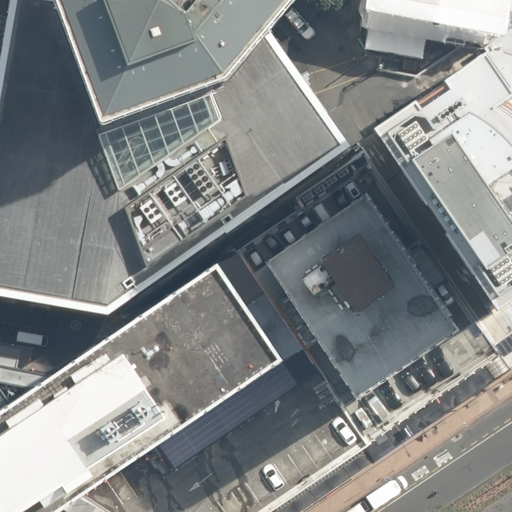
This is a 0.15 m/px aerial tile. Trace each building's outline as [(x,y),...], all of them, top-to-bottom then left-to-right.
[(8,0),(0,51),(0,296),(107,315),(226,232),(227,233),(352,145),(270,27),(291,0),(8,0)] [(378,0),(370,45),(419,53),(423,34),(467,42),(473,10),(489,13),(491,0),(378,0)] [(511,330),(511,30),(489,45),(377,119),(505,335),(511,330)] [(230,254),(364,445),(498,353),(367,161),(230,254)] [(263,378),(78,502),(92,511),(264,511),(364,445),(230,254),(218,262),(286,361),(263,378)] [(286,361),(218,262),(128,324),(111,335),(109,337),(0,410),(0,511),(63,511),(78,502),(263,378),(286,361)] [(0,365),(15,368),(19,350),(0,345),(0,365)] [(15,368),(0,365),(0,409),(51,375),(15,368)] [(92,511),(78,502),(63,511),(92,511)]
